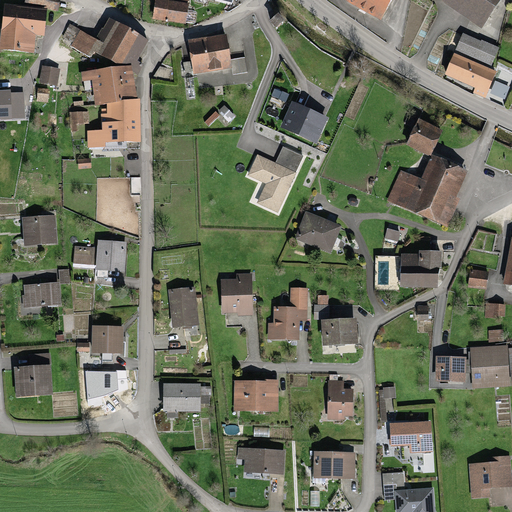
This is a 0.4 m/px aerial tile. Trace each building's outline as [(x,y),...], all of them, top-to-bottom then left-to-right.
[(26,0),(26,4),(56,11),(57,0),(26,0)] [(342,0),(377,21),(389,0),(342,0)] [(442,0),(479,27),(498,0),(442,0)] [(185,6),(154,1),(152,19),(183,23),(185,6)] [(41,10),(1,7),(0,27),(0,49),(30,52),(31,35),(40,35),(41,10)] [(112,25),(97,54),(128,70),(143,40),(112,25)] [(77,32),(69,46),(86,55),(93,41),(77,32)] [(462,34),(454,51),(488,67),(496,50),(462,34)] [(223,38),(188,43),(192,70),(227,65),(223,38)] [(453,54),(443,76),(483,95),(494,73),(453,54)] [(41,67),(39,80),(54,83),(57,70),(41,67)] [(128,70),(85,74),(88,106),(131,102),(128,70)] [(497,79),(491,93),(504,98),(510,85),(497,79)] [(10,90),(0,90),(0,120),(12,120),(10,90)] [(47,91),(34,91),(34,103),(47,103),(47,91)] [(135,104),(101,105),(103,142),(136,141),(135,104)] [(290,106),(280,128),(313,142),(323,120),(290,106)] [(85,114),(69,115),(69,125),(85,124),(85,114)] [(416,122),(404,147),(427,157),(438,132),(416,122)] [(99,132),(86,133),(87,148),(101,146),(99,132)] [(296,172),(257,154),(248,175),(266,184),(257,203),(278,212),(296,172)] [(453,201),(465,173),(432,159),(421,183),(400,174),(387,202),(445,227),(456,202),(453,201)] [(88,160),(75,161),(75,168),(89,167),(88,160)] [(337,228),(303,215),(294,237),(329,250),(337,228)] [(52,219),(19,220),(20,244),(53,243),(52,219)] [(511,240),(510,240),(501,286),(511,288),(511,240)] [(124,245),(96,244),(95,271),(123,272),(124,245)] [(418,253),(418,258),(401,258),(400,287),(435,288),(435,270),(439,270),(439,253),(418,253)] [(471,272),(466,302),(479,304),(484,275),(471,272)] [(220,284),(220,313),(250,313),(250,278),(236,278),(236,284),(220,284)] [(56,285),(20,288),(21,307),(58,305),(56,285)] [(192,292),(167,294),(169,327),(195,325),(192,292)] [(296,340),(297,320),(304,320),(304,302),(292,301),(292,311),(271,310),(269,339),(296,340)] [(504,306),(488,306),(488,319),(503,320),(504,306)] [(327,308),(315,308),(315,320),(327,320),(327,308)] [(426,308),(417,309),(417,321),(426,321),(426,308)] [(353,323),(319,323),(319,346),(354,345),(353,323)] [(121,329),(91,328),(90,351),(120,352),(121,329)] [(506,351),(471,353),(472,389),(508,387),(506,351)] [(30,369),(12,370),(13,396),(49,395),(48,356),(29,356),(30,369)] [(464,359),(434,359),(434,382),(464,382),(464,359)] [(117,372),(85,371),(87,399),(105,396),(118,390),(117,372)] [(276,384),(234,383),(233,410),(275,412),(276,384)] [(341,384),(326,384),(326,418),(340,419),(340,414),(349,414),(350,393),(341,393),(341,384)] [(197,388),(163,387),(162,413),(196,414),(197,388)] [(428,425),(389,426),(390,447),(408,446),(408,452),(429,452),(428,425)] [(282,453),(235,451),(235,458),(243,459),(243,474),(282,475),(282,453)] [(353,456),(313,456),(312,481),(325,481),(325,477),(352,478),(353,456)] [(490,465),(468,465),(468,496),(487,496),(487,489),(508,488),(508,460),(490,461),(490,465)] [(434,511),(433,488),(394,491),(395,511),(434,511)]
